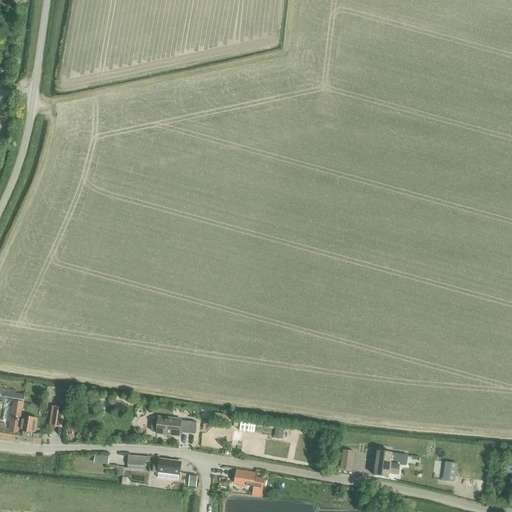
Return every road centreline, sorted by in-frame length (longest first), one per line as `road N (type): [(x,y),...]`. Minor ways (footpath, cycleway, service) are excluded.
road 1 (unclassified): [(209,458),(502,511)]
road 2 (unclassified): [(0,207),(28,127),(47,0)]
road 3 (unclassified): [(0,445),(209,458)]
